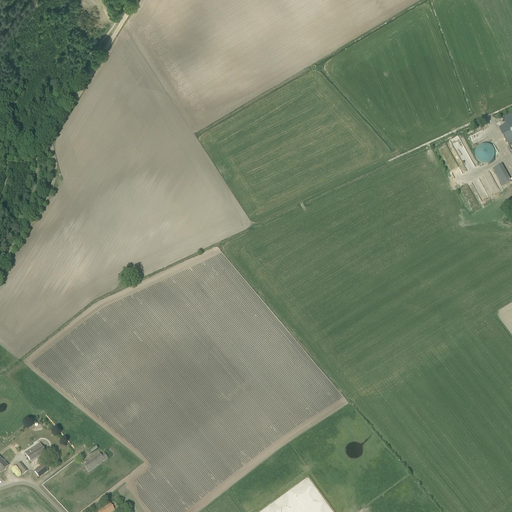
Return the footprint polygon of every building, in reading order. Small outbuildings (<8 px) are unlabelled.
[(511,114),(503,120),(506,125),(499,129),(509,147),(511,144),(511,114)] [(497,155),(497,153),(497,150),(496,148),(495,147),(494,145),(491,144),(490,143),(488,142),(486,142),(484,143),(482,144),(480,145),(479,146),(478,148),(477,149),(476,151),(476,153),(477,155),(477,157),(478,159),(480,160),(481,162),(483,162),(486,163),(487,163),(489,163),(491,162),(493,161),(494,160),(495,158),(496,156),(497,155)] [(511,181),(502,164),(494,169),(503,185),(511,181)] [(25,453),(31,462),(45,452),(40,444),(37,446),(36,446),(25,453)] [(100,454),(84,466),(89,473),(108,458),(104,454),(101,456),(100,454)] [(22,475),(27,471),(20,463),(15,467),(22,475)] [(35,472),(38,476),(39,478),(40,478),(48,472),(43,465),(35,472)] [(110,503),(97,511),(111,511),(115,510),(110,503)]
